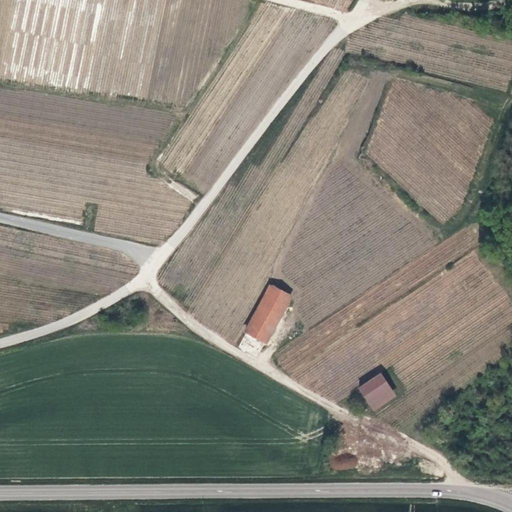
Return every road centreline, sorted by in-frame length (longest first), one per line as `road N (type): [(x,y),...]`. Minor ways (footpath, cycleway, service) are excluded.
road 1 (track): [(0,344),(75,318),(147,279),(365,0)]
road 2 (tertiary): [(478,493),(0,493)]
road 3 (unknown): [(147,279),(184,314),(311,394),(433,450),(465,492)]
road 4 (unclassified): [(163,255),(0,216)]
